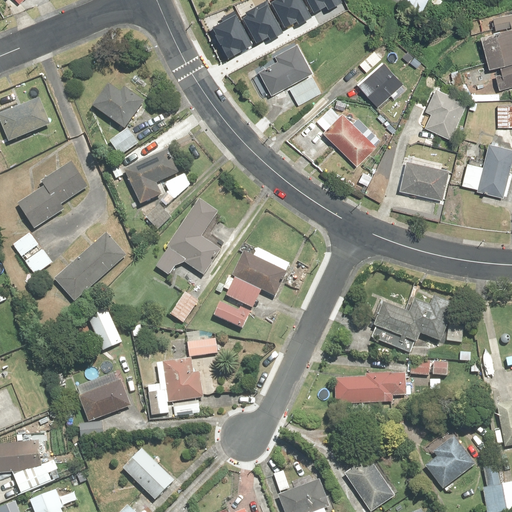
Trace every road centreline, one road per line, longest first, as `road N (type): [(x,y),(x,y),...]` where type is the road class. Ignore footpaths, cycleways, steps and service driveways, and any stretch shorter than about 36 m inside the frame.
road 1 (residential): [(156,0),(196,83),(231,128),(297,191),(359,228)]
road 2 (residential): [(248,436),(266,421),(359,228)]
road 3 (residential): [(359,228),(418,249),(511,264)]
road 4 (residential): [(132,0),(0,54)]
